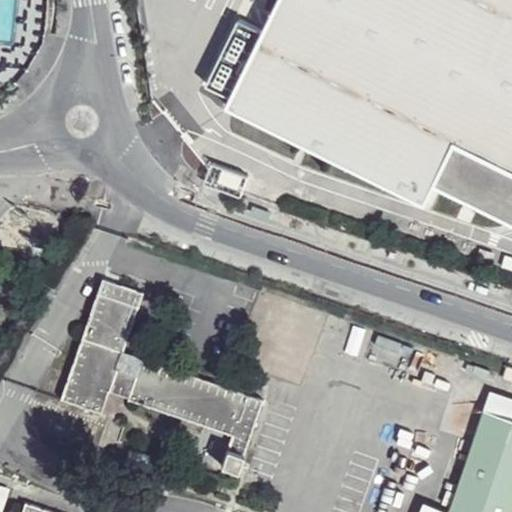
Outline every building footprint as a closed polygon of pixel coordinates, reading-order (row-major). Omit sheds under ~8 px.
[(511,0),(278,0),(270,19),(229,100),(424,199),(440,180),(511,214),(511,0)] [(142,290),(101,276),(62,396),(102,409),(109,389),(231,435),(231,444),(223,443),(217,464),(241,469),(262,395),(122,348),(142,290)] [(425,354),(353,328),(334,379),(409,404),(425,354)] [(511,511),(511,395),(493,390),(454,511),(511,511)] [(0,511),(1,511),(10,487),(0,483),(0,511)] [(64,511),(23,497),(17,511),(64,511)]
